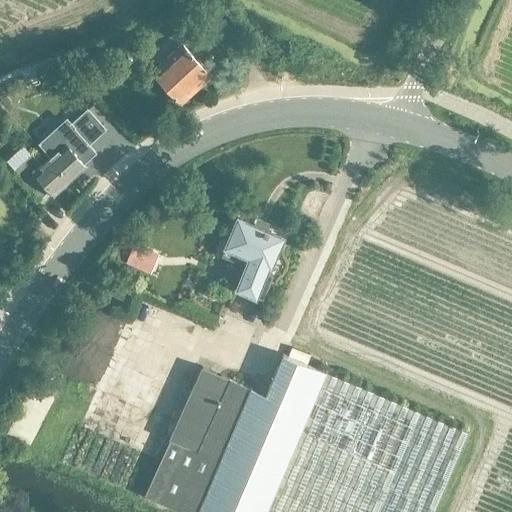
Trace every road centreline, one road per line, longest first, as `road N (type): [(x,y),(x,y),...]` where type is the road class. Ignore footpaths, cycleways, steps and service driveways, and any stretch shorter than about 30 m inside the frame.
road 1 (secondary): [(0,358),(92,223),(163,156),(201,134),(282,112),(403,126)]
road 2 (unknown): [(403,126),(264,358)]
road 3 (unclassified): [(403,126),(410,92),(458,0)]
